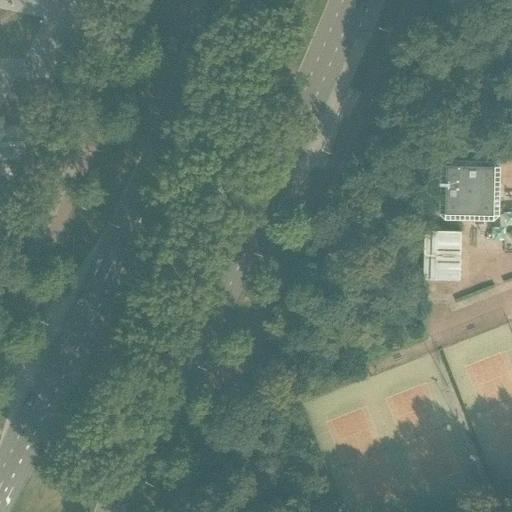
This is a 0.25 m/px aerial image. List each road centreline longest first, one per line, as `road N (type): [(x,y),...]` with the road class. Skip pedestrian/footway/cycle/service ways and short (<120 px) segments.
road 1 (secondary): [(117,511),(357,0)]
road 2 (secondary): [(215,0),(131,209),(0,472)]
